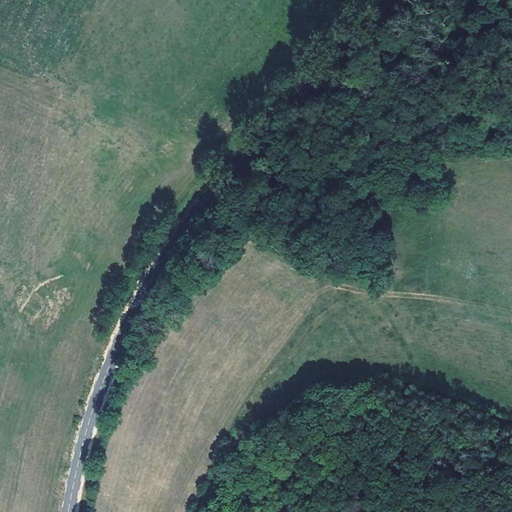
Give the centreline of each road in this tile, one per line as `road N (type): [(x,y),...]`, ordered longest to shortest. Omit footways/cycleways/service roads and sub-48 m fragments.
road 1 (tertiary): [(392,0),(217,187),(164,260),(112,356),(68,511)]
road 2 (track): [(196,511),(259,420),(325,383),(376,380),(511,424)]
